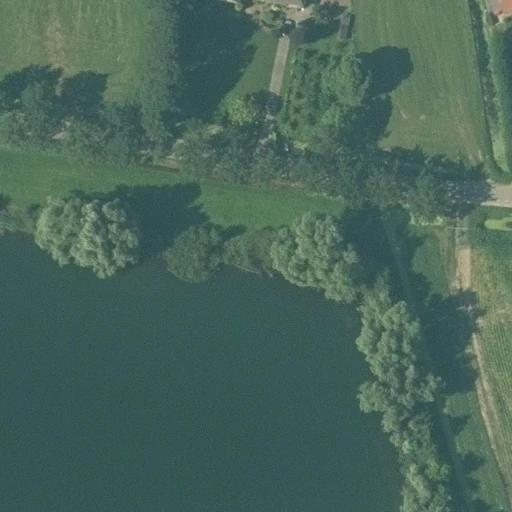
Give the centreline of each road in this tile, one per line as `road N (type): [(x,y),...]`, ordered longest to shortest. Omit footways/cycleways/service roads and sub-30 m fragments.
road 1 (tertiary): [(104,142),(511,199)]
road 2 (track): [(511,491),(454,281),(466,192)]
